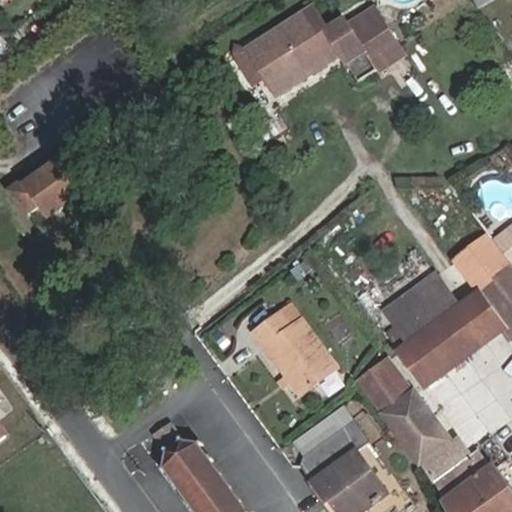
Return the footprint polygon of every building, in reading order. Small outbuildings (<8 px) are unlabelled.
[(278,95),(342,54),(359,82),(404,54),(375,10),(332,38),(313,7),(249,49),(278,95)] [(91,188),(68,156),(28,186),(25,182),(11,192),(28,216),(42,206),(51,217),(91,188)] [(511,230),(497,242),(511,261),(511,230)] [(511,271),(481,293),(508,331),(511,336),(511,271)] [(418,290),(387,313),(411,345),(420,338),(442,322),(418,290)] [(442,322),(420,338),(448,375),(508,331),(481,293),(442,322)] [(291,330),(303,322),(292,307),(280,316),(291,330)] [(338,369),(303,322),(291,330),(280,316),(255,334),(301,395),(338,369)] [(448,375),(420,338),(411,345),(399,354),(425,390),(448,375)] [(391,361),(382,367),(406,399),(414,393),(391,361)] [(511,498),(511,493),(495,470),(480,451),(472,457),(459,441),(453,446),(414,393),(406,399),(382,367),(360,383),(420,466),(423,464),(451,511),(493,511),(503,505),(511,498)] [(136,411),(154,399),(147,389),(129,401),(136,411)] [(247,511),(199,445),(186,444),(172,423),(154,436),(169,456),(166,470),(196,511),(247,511)] [(368,511),(403,486),(369,442),(369,443),(363,433),(356,424),(305,462),(303,468),(336,511),(368,511)] [(403,486),(368,511),(392,511),(397,508),(400,511),(408,511),(417,505),(403,486)] [(511,511),(511,498),(503,505),(493,511),(511,511)]
